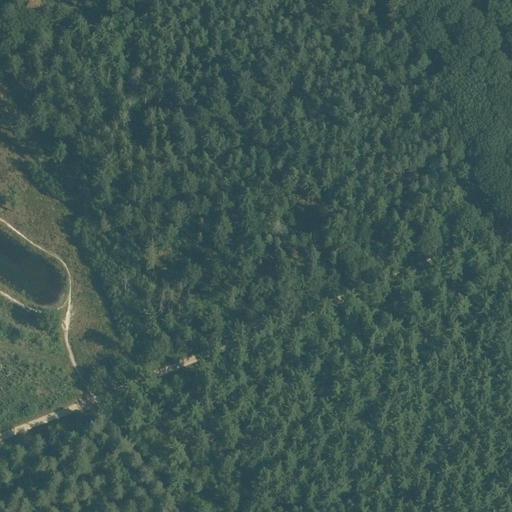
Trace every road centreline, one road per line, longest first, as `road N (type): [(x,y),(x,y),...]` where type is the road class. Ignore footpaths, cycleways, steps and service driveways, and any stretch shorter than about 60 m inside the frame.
road 1 (track): [(504,232),(88,400)]
road 2 (track): [(504,232),(401,0)]
road 3 (track): [(88,400),(181,511)]
